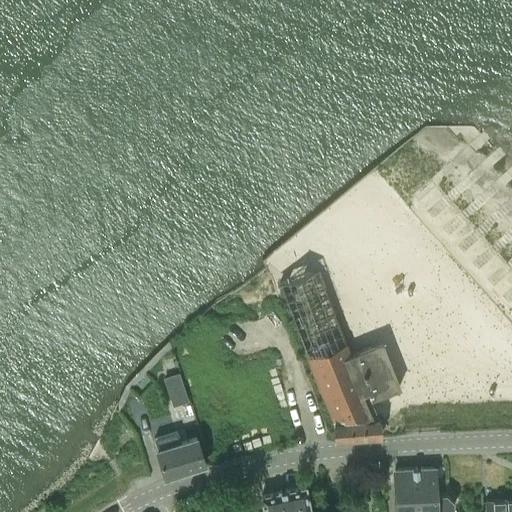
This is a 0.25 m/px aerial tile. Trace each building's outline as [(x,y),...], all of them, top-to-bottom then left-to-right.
[(350,353),(324,285),(311,270),(279,282),(333,421),(335,439),(380,436),(379,418),(376,418),(368,398),(399,386),(395,375),(391,376),(378,342),(350,353)] [(188,399),(179,371),(164,376),(173,404),(188,399)] [(196,436),(180,441),(177,431),(154,438),(157,448),(166,477),(205,465),(203,459),(205,459),(204,456),(202,457),(196,436)] [(433,465),(394,467),(396,492),(397,511),(450,511),(453,508),(453,499),(445,492),(435,493),(435,489),(433,465)] [(310,511),(305,483),(261,492),(264,511),(310,511)] [(506,511),(506,499),(485,500),(485,511),(506,511)]
